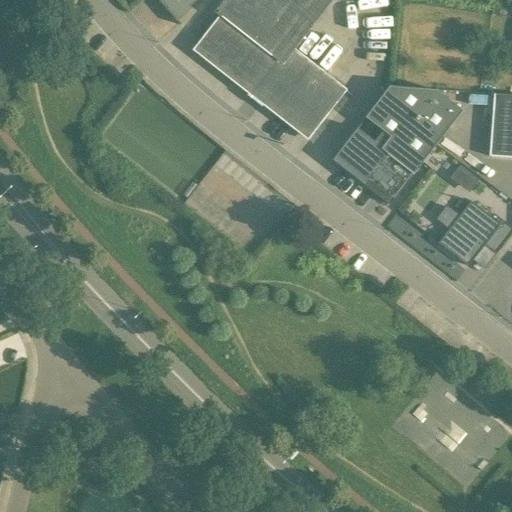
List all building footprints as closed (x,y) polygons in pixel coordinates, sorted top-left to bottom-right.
[(157,0),(179,25),(180,24),(178,22),(191,10),(189,7),(196,0),(157,0)] [(343,90),(293,51),(332,0),(222,0),(213,12),(220,17),(195,50),(250,93),(262,103),(298,130),(306,137),(343,90)] [(461,110),(436,91),(388,87),(364,118),(382,132),(374,142),(356,128),(331,160),(388,204),(461,110)] [(488,156),(511,157),(511,95),(493,94),(488,156)] [(447,180),(473,190),(479,172),(454,163),(447,180)] [(467,266),(484,245),(495,254),(511,232),(511,230),(501,222),(498,225),(470,203),(438,243),(467,266)] [(398,210),(389,222),(425,251),(435,240),(398,210)]
